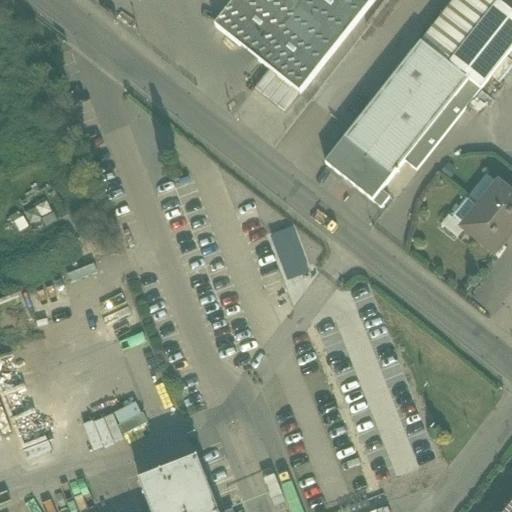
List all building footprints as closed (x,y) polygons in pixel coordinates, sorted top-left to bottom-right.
[(301,96),(376,0),(237,0),(216,28),(270,71),(301,96)] [(444,17),(437,26),(465,47),(499,4),(511,14),(511,0),(458,0),(445,17),(444,17)] [(481,92),(511,52),(511,14),(499,4),(465,47),(437,26),(422,45),(469,82),(481,92)] [(422,45),(346,140),(393,178),(397,173),(398,174),(399,173),(398,171),(405,163),(469,82),(422,45)] [(301,96),(270,71),(254,91),(285,115),(301,96)] [(405,163),(417,172),(481,92),(469,82),(405,163)] [(381,192),(393,178),(346,140),(326,165),(373,203),(381,192)] [(511,196),(499,186),(481,208),(511,233),(511,196)] [(374,203),(382,209),(390,198),(383,192),(374,203)] [(453,221),(464,229),(481,208),(470,199),(466,200),(453,217),(453,221)] [(511,235),(511,233),(481,208),(464,229),(463,230),(495,256),(511,235)] [(85,430),(95,454),(151,431),(141,407),(85,430)] [(233,511),(231,511),(219,511),(199,461),(141,484),(151,511),(233,511)]
